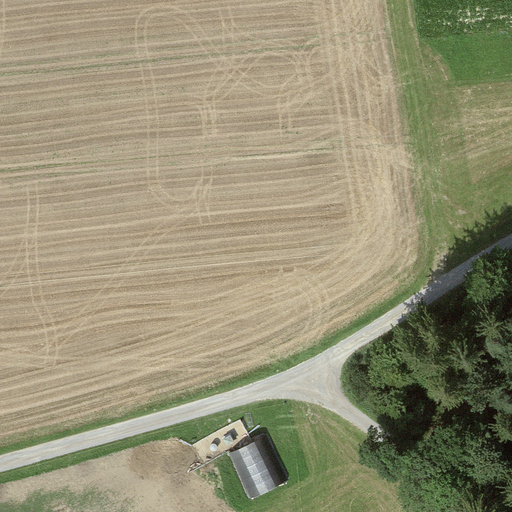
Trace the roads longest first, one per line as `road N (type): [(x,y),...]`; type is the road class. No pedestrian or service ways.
road 1 (track): [(0,462),(304,379),(511,241)]
road 2 (track): [(304,379),(377,433),(458,511)]
